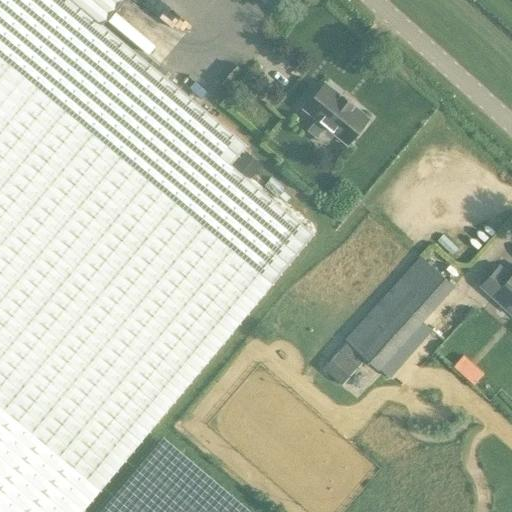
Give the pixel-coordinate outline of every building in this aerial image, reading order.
[(0,0),(0,511),(78,511),(311,235),(228,165),(245,146),(100,25),(120,0),(0,0)] [(303,109),(346,146),(367,120),(351,107),(352,106),(341,97),(340,97),(324,84),(303,109)] [(454,287),(421,255),(345,339),(379,370),(454,287)] [(511,314),(511,272),(509,276),(499,266),(481,286),(511,315),(511,314)] [(465,353),(454,365),(476,384),(486,373),(465,353)] [(288,476),(272,495),(292,511),(301,511),(314,497),(288,476)]
